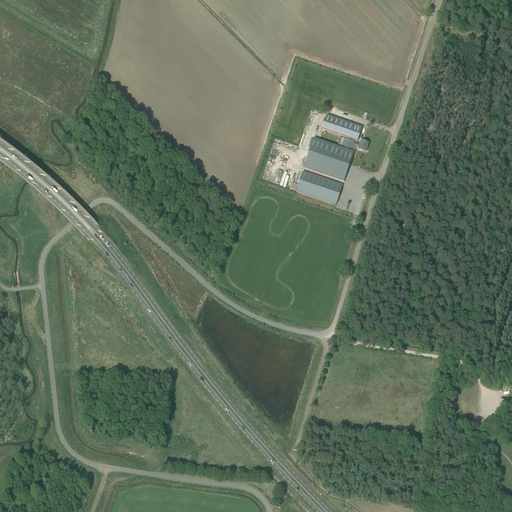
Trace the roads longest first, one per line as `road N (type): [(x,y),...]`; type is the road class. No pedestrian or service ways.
road 1 (residential): [(389,148),(327,333),(284,328),(225,300),(106,200),(53,240),(41,273),(57,423),(64,443),(88,463)]
road 2 (primary): [(328,511),(241,417),(93,225),(0,142)]
road 3 (primary): [(0,152),(87,230),(235,420),(319,511)]
road 4 (unclassified): [(268,511),(246,487),(88,463)]
road 5 (residential): [(389,148),(439,0)]
